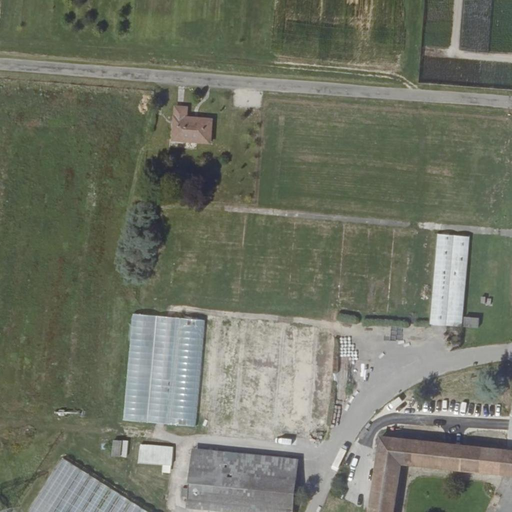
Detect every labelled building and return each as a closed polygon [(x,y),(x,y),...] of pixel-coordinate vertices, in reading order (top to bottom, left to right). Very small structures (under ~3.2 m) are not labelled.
[(178,106),(176,127),(181,128),(181,138),(212,142),(214,119),(191,116),(191,107),(178,106)] [(497,222),(502,136),(481,135),(476,221),(497,222)] [(387,179),(399,181),(400,180),(409,182),(412,165),(396,162),(395,168),(389,167),(387,179)] [(463,327),(468,235),(435,234),(430,325),(463,327)] [(488,300),(487,308),(495,308),(496,301),(488,300)] [(478,328),(478,317),(463,317),(462,327),(478,328)] [(349,380),(355,379),(354,366),(347,367),(349,380)] [(387,444),(374,511),(398,511),(409,470),(505,480),(509,450),(388,435),(387,444)] [(109,457),(125,458),(126,441),(110,440),(109,457)] [(169,473),(171,446),(138,445),(137,464),(161,465),(160,473),(169,473)] [(192,449),(190,507),(255,511),(300,511),(302,457),(192,449)] [(29,511),(149,511),(64,458),(29,511)]
